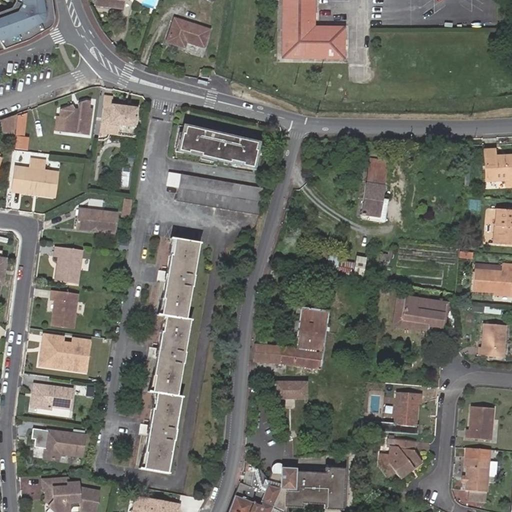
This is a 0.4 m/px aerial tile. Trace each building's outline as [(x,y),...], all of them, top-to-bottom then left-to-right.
[(12,0),(13,4),(9,10),(0,13),(0,48),(1,50),(30,39),(45,32),(50,26),(52,16),(49,0),(12,0)] [(93,0),(92,6),(121,10),(122,0),(93,0)] [(282,0),(281,57),(337,58),(342,58),(343,28),(313,26),(313,0),(282,0)] [(208,29),(173,18),(165,40),(182,47),(184,40),(202,46),(208,29)] [(207,77),(208,71),(208,68),(199,67),(198,76),(207,77)] [(63,133),(88,137),(90,127),(88,127),(89,120),(91,121),(92,114),(93,109),(89,109),(90,102),(87,101),(77,104),(76,110),(73,109),(71,106),(59,109),(58,116),(66,117),(63,133)] [(138,107),(112,103),(111,108),(104,107),(102,122),(136,126),(138,107)] [(17,116),(6,115),(4,132),(15,133),(17,116)] [(235,132),(211,126),(209,133),(221,136),(233,139),(235,132)] [(183,134),(179,151),(189,154),(189,151),(202,154),(201,157),(230,163),(231,161),(243,164),(242,166),(252,169),(256,152),(255,152),(256,144),(233,139),(221,136),(209,133),(186,128),(185,135),(183,134)] [(487,178),(507,179),(507,188),(511,188),(511,158),(498,158),(498,149),(488,149),(487,178)] [(367,182),(384,187),(390,163),(373,159),(367,182)] [(57,174),(14,168),(12,189),(36,192),(36,196),(54,198),(57,174)] [(182,176),(178,203),(258,217),(262,190),(182,176)] [(386,187),(384,187),(367,182),(366,182),(358,215),(377,220),(381,204),(386,187)] [(385,205),(381,204),(377,220),(381,221),(385,205)] [(123,206),(123,217),(130,218),(131,206),(123,206)] [(116,214),(78,209),(75,231),(114,236),(116,214)] [(511,213),(502,213),(500,248),(511,249),(511,213)] [(377,220),(358,215),(357,221),(375,226),(377,220)] [(156,393),(141,469),(168,473),(183,397),(176,396),(191,320),(185,318),(200,243),(173,238),(158,313),(165,315),(149,391),(156,393)] [(79,285),(84,252),(58,248),(56,258),(60,259),(57,282),(79,285)] [(330,256),(328,270),(353,274),(353,276),(364,278),(367,257),(357,255),(356,261),(330,256)] [(476,264),(475,273),(503,275),(503,267),(476,264)] [(511,267),(503,267),(503,275),(475,273),(474,292),(496,294),(511,295),(511,267)] [(78,296),(52,293),(50,303),(54,303),(57,304),(56,315),(53,315),(51,327),(74,330),(78,296)] [(402,321),(406,299),(397,297),(392,326),(428,332),(429,326),(402,321)] [(442,305),(406,299),(402,321),(429,326),(428,332),(441,335),(444,317),(440,316),(442,305)] [(295,349),(254,344),(253,362),(255,362),(321,369),(327,311),(299,308),(295,338),(297,338),(295,349)] [(485,325),(482,348),(479,348),(478,357),(503,360),(507,327),(485,325)] [(88,353),(71,350),(72,345),(62,344),(62,339),(44,336),(39,367),(85,373),(88,353)] [(89,342),(62,339),(62,344),(72,345),(71,350),(88,353),(89,342)] [(293,383),(275,383),(275,399),(284,399),(297,399),(307,398),(307,383),(293,383)] [(73,391),(34,386),(31,408),(50,411),(51,408),(71,410),(73,391)] [(399,395),(396,427),(419,428),(420,404),(423,405),(423,397),(399,395)] [(297,399),(284,399),(285,409),(297,409),(297,399)] [(469,441),(493,443),(495,411),(475,409),(472,432),(469,432),(469,441)] [(84,435),(48,430),(44,458),(58,460),(59,452),(82,455),(84,435)] [(413,468),(415,471),(424,464),(415,453),(416,446),(399,444),(398,451),(393,451),(392,460),(384,459),(383,472),(390,481),(398,475),(403,481),(411,474),(409,471),(413,468)] [(488,495),(491,464),(492,453),(468,451),(467,461),(466,471),(469,471),(467,493),(474,494),(488,495)] [(348,507),(348,497),(350,466),(333,465),(332,472),(321,471),(301,469),(301,467),(293,466),(286,466),(285,471),(278,471),(271,475),(267,475),(260,467),(256,465),(257,460),(247,459),(246,469),(254,470),(252,484),(241,481),(229,511),(268,511),(272,502),(286,507),(294,506),(294,504),(308,505),(308,500),(330,501),(331,506),(348,507)] [(66,478),(41,479),(41,488),(43,488),(46,488),(47,495),(43,500),(47,506),(48,504),(55,511),(67,511),(78,510),(77,511),(83,511),(92,511),(97,491),(76,488),(76,483),(66,483),(66,478)] [(474,494),(473,503),(488,505),(488,495),(474,494)] [(178,511),(180,505),(140,497),(136,511),(178,511)]
